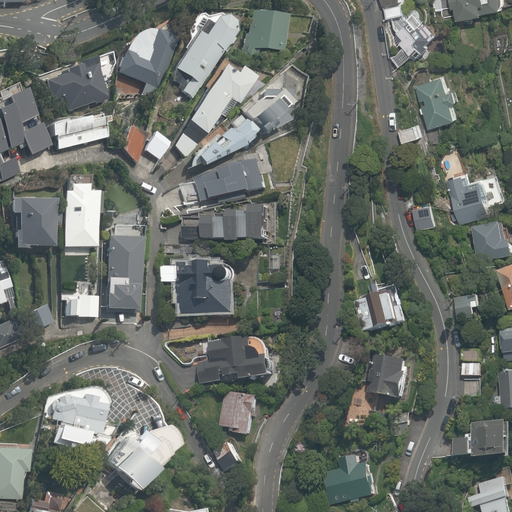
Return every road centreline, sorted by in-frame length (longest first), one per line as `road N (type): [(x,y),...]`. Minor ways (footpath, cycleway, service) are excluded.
road 1 (residential): [(261,511),(269,448),(326,351),(329,331),(344,65),(339,23),(324,0)]
road 2 (residential): [(365,0),(379,40),(408,243),(444,331),(450,368),(414,480),(418,511)]
road 3 (residential): [(145,186),(156,211),(155,245),(151,337),(139,362)]
road 4 (unclassified): [(222,511),(207,464),(169,395),(139,362)]
road 5 (unclassified): [(139,362),(82,357),(0,405)]
road 6 (residential): [(150,0),(72,35),(15,33)]
